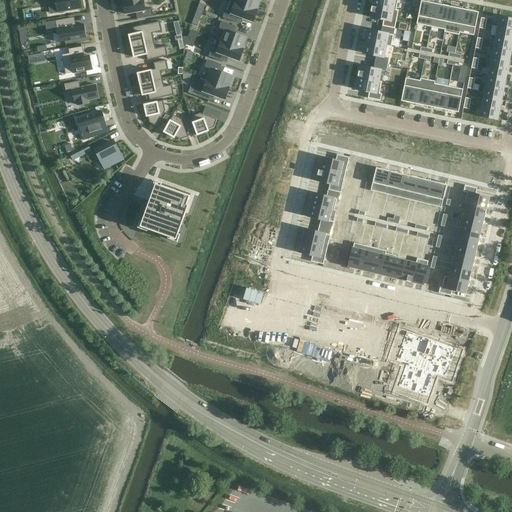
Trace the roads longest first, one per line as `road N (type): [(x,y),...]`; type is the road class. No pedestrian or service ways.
road 1 (secondary): [(433,511),(274,454),(149,371),(63,277),(0,149)]
road 2 (residential): [(329,110),(310,122),(271,276),(472,323),(473,317)]
road 3 (residential): [(152,152),(199,157),(232,134),(284,0)]
road 4 (residential): [(509,149),(329,110)]
road 5 (residential): [(473,317),(509,149)]
road 6 (residential): [(101,0),(130,129),(152,152)]
road 7 (residential): [(464,443),(502,326)]
